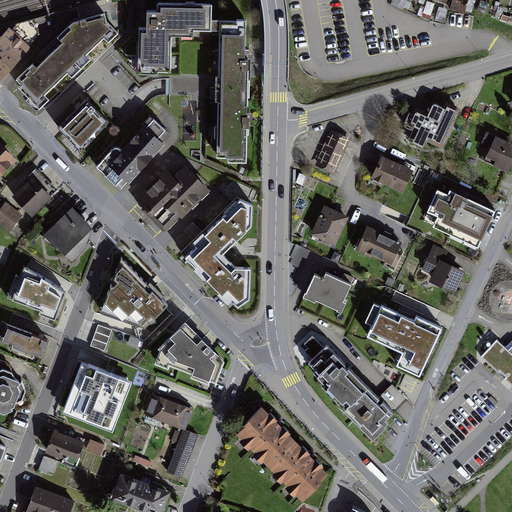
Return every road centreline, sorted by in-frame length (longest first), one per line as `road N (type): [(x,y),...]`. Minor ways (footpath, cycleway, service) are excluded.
road 1 (residential): [(122,220),(4,511)]
road 2 (residential): [(384,484),(511,213)]
road 3 (unclassified): [(511,61),(303,119),(277,119)]
road 4 (primary): [(275,322),(277,119)]
road 5 (residential): [(0,98),(122,220)]
road 6 (residential): [(248,352),(186,511)]
road 7 (residential): [(122,220),(237,336)]
road 8 (primary): [(358,460),(303,400),(281,354)]
